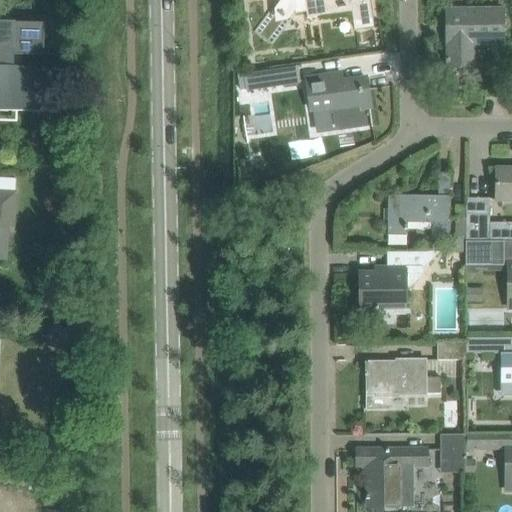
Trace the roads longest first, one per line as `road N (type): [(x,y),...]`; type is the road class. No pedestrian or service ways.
road 1 (secondary): [(170,511),(160,0)]
road 2 (residential): [(410,126),(401,141),(326,188),(317,206),(318,511)]
road 3 (residential): [(411,0),(410,126)]
